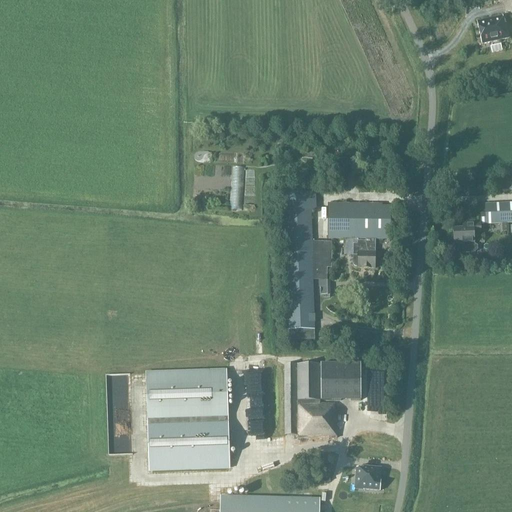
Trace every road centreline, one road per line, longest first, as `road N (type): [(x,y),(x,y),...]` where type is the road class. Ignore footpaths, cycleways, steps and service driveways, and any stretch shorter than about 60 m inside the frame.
road 1 (unclassified): [(394,511),(432,108),(425,56),(399,0)]
road 2 (track): [(344,442),(305,447),(216,485)]
